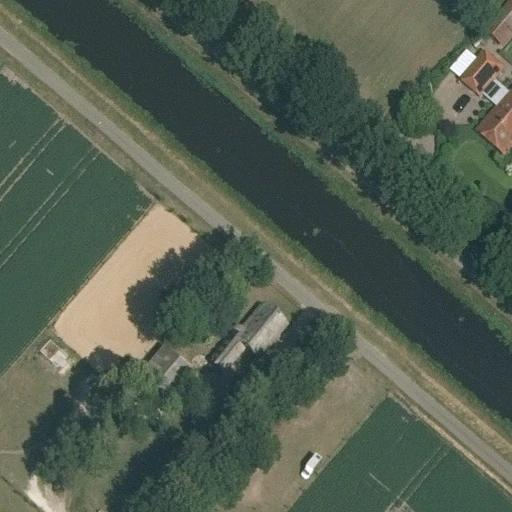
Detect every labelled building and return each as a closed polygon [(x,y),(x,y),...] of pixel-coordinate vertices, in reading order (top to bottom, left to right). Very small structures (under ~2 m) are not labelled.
[(511,39),(511,0),(483,35),(502,51),(511,39)] [(506,73),(485,55),(460,84),(481,102),(485,97),(499,110),(477,136),(506,160),(511,152),(511,94),(498,82),(506,73)] [(285,328),(262,308),(240,332),(237,329),(207,364),(217,372),(238,348),(255,363),(247,372),(259,382),(275,363),(264,353),(285,328)] [(192,375),(161,350),(130,388),(161,414),(192,375)] [(209,466),(200,458),(181,482),(190,489),(209,466)]
